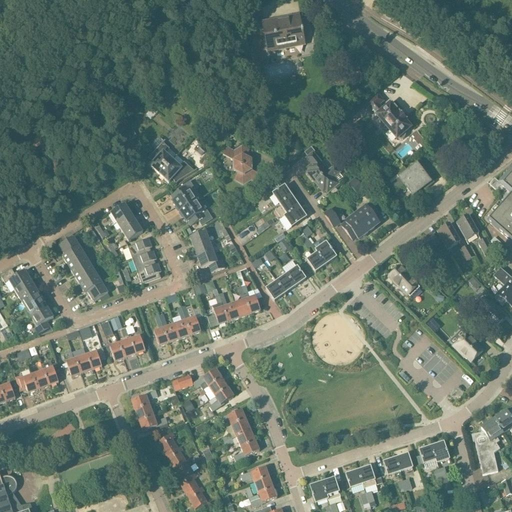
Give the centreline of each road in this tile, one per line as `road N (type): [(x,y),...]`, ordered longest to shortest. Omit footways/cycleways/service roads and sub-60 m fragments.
road 1 (residential): [(29,251),(76,322),(173,289),(166,237),(132,189)]
road 2 (secondary): [(323,0),(511,129)]
road 3 (secondary): [(511,124),(337,0)]
road 4 (residential): [(358,272),(511,151)]
road 5 (residential): [(291,475),(453,423)]
road 6 (residential): [(232,350),(285,326),(358,272)]
road 7 (residential): [(291,475),(264,403),(232,350)]
road 8 (residential): [(109,393),(232,350)]
road 9 (residential): [(109,393),(162,511)]
road 10 (residential): [(358,272),(287,173)]
road 11 (residential): [(29,251),(132,189)]
